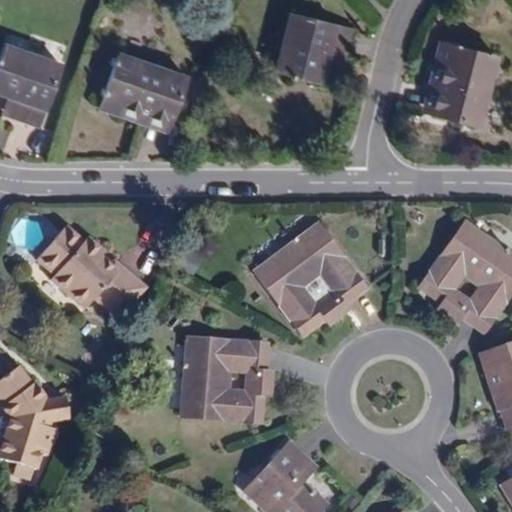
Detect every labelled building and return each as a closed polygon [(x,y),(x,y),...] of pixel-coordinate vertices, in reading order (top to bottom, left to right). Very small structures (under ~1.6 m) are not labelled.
[(327,64),(330,50),(346,54),(352,29),(290,13),(275,73),(322,85),(327,64)] [(38,128),(60,64),(4,45),(0,57),(0,95),(6,98),(17,102),(11,118),(38,128)] [(479,124),(496,58),(440,45),(435,65),(442,67),(431,112),(479,124)] [(342,67),(346,54),(330,50),(327,64),(342,67)] [(170,122),(185,78),(116,55),(98,108),(120,116),(123,106),(170,122)] [(431,112),(442,67),(435,65),(424,110),(431,112)] [(11,118),(17,102),(6,98),(0,115),(11,118)] [(170,122),(123,106),(120,116),(167,131),(170,122)] [(511,292),(511,257),(464,223),(418,288),(441,305),(447,308),(456,295),(448,289),(460,272),(485,290),(472,306),(464,300),(455,313),(460,318),(482,334),(511,292)] [(365,288),(317,225),(253,274),(301,337),(324,319),(329,315),(319,301),(311,307),(299,291),(323,273),(335,289),(326,296),(336,309),(343,305),(365,288)] [(144,288),(120,266),(116,270),(100,255),(103,252),(86,237),(83,241),(66,226),(38,258),(54,274),(51,278),(86,308),(95,297),(118,317),(144,288)] [(472,306),(485,290),(460,272),(448,289),(456,295),(447,308),(455,313),(464,300),(472,306)] [(326,296),(335,289),(323,273),(299,291),(311,307),(319,301),(329,315),(336,309),(326,296)] [(348,312),(343,305),(336,309),(329,315),(324,319),(330,326),(348,312)] [(455,313),(447,308),(441,305),(437,312),(456,325),(460,318),(455,313)] [(225,395),(227,366),(247,368),(247,378),(264,379),(265,371),(267,343),(187,337),(181,417),(261,423),(263,394),(263,387),(246,386),(246,396),(225,395)] [(511,434),(511,344),(481,354),(508,436),(511,434)] [(247,378),(247,368),(227,366),(225,395),(246,396),(246,386),(263,387),(264,379),(247,378)] [(47,431),(49,423),(67,418),(63,399),(45,403),(30,385),(28,387),(13,371),(0,382),(0,403),(3,407),(0,409),(0,411),(9,422),(4,440),(1,439),(0,442),(0,461),(16,467),(13,478),(30,482),(33,471),(36,471),(40,456),(46,458),(54,432),(47,431)] [(271,395),(273,372),(265,371),(264,379),(263,387),(263,394),(271,395)] [(310,500),(313,496),(300,484),(314,468),(288,443),(242,491),(264,511),(321,511),(322,511),(310,500)] [(322,511),(326,507),(313,496),(310,500),(322,511)]
